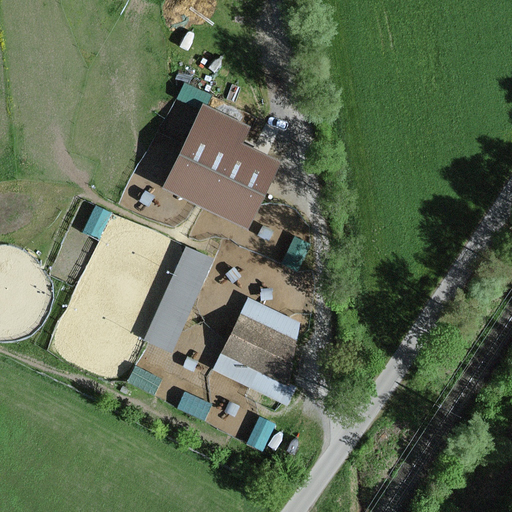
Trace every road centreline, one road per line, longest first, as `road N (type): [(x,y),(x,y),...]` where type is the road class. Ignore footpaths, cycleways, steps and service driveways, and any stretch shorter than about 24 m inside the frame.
road 1 (track): [(279,0),(320,216),(324,397),(346,446)]
road 2 (unclassified): [(298,511),(511,202)]
